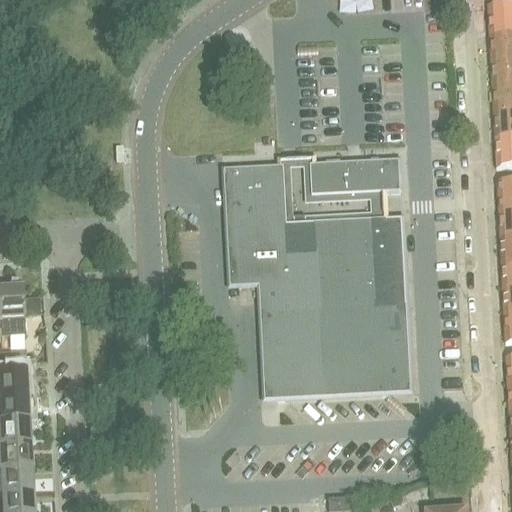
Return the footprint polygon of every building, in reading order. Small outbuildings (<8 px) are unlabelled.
[(511,9),(488,10),(490,40),(511,38),(511,9)] [(511,38),(490,40),(491,65),(511,64),(511,38)] [(511,64),(491,65),(492,91),(511,89),(511,64)] [(511,89),(492,91),(494,116),(511,115),(511,89)] [(511,115),(494,116),(495,142),(511,141),(511,115)] [(511,141),(495,142),(497,172),(511,170),(511,141)] [(292,290),(257,292),(258,318),(318,313),(312,233),(390,227),(389,212),(388,198),(371,199),(351,200),(311,202),(309,160),(298,161),(286,161),(287,174),(289,232),(292,290)] [(351,200),(350,164),(317,166),(317,160),(309,160),(311,202),(351,200)] [(287,174),(286,161),(278,161),(278,168),(241,170),(222,171),(228,293),(257,292),(292,290),(289,232),(287,174)] [(402,161),(350,164),(351,200),(371,199),(388,198),(403,198),(402,161)] [(511,184),(498,186),(499,215),(511,214),(511,184)] [(511,214),(499,215),(500,240),(511,239),(511,214)] [(263,407),(414,399),(405,226),(390,227),(312,233),(318,313),(258,318),(263,407)] [(511,239),(500,240),(502,266),(511,265),(511,239)] [(511,265),(502,266),(503,292),(511,291),(511,265)] [(21,289),(0,290),(0,338),(9,338),(9,332),(24,331),(21,289)] [(511,291),(503,292),(504,318),(511,316),(511,291)] [(25,353),(1,355),(1,368),(26,367),(25,353)] [(0,375),(0,399),(28,398),(26,374),(0,375)] [(0,424),(29,422),(28,398),(0,399),(0,424)] [(0,447),(30,446),(29,422),(0,424),(0,447)] [(30,446),(0,447),(0,470),(0,472),(32,470),(30,446)] [(32,470),(0,472),(1,496),(33,494),(32,470)] [(1,496),(2,511),(34,511),(33,494),(1,496)] [(351,511),(351,500),(329,501),(329,511),(351,511)]
